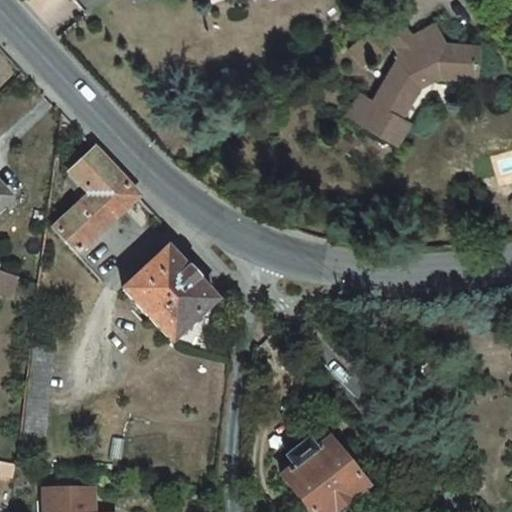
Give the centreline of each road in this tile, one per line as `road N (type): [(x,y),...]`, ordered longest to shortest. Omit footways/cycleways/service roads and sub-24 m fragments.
road 1 (secondary): [(261,256),(193,214),(0,18)]
road 2 (unclassified): [(464,511),(390,441),(269,281),(262,260)]
road 3 (residential): [(231,511),(228,458),(246,301),(262,260)]
road 4 (secondary): [(511,265),(380,272),(261,256)]
road 5 (unknown): [(193,214),(87,315)]
